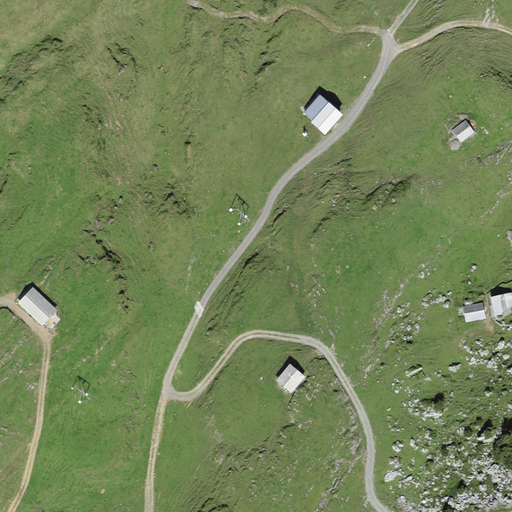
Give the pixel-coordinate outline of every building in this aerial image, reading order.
[(293,79),(282,91),(295,103),(306,92),(293,79)] [(332,103),(313,122),(326,135),(345,115),(332,103)] [(468,120),(453,131),(461,143),(476,133),(468,120)] [(32,286),(17,302),(43,326),(58,310),(32,286)] [(511,295),(511,293),(490,297),(494,316),(511,313),(510,307),(511,307),(511,295)] [(463,306),(466,323),(486,319),(483,303),(463,306)] [(290,366),(276,382),(291,396),(305,379),(290,366)]
